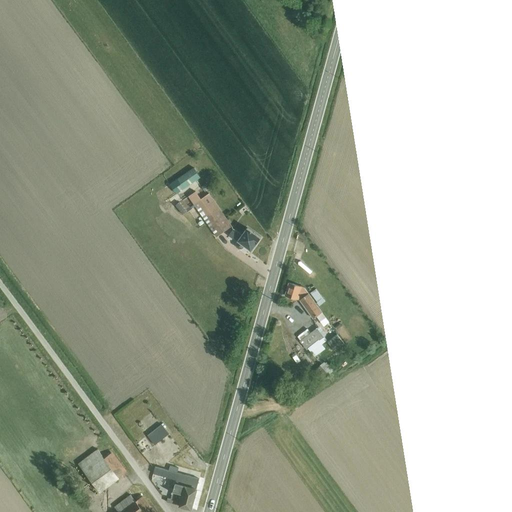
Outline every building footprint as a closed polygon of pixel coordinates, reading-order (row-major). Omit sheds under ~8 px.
[(175,176),(184,189),(204,176),(195,163),(175,176)] [(211,192),(194,204),(215,234),(232,222),(211,192)] [(196,208),(189,211),(193,219),(199,216),(196,208)] [(240,240),(243,234),(234,228),(230,233),(240,240)] [(267,246),(250,234),(241,246),(258,258),(267,246)] [(304,285),(290,281),(287,296),(300,300),(304,285)] [(328,292),(333,295),(337,289),(331,285),(328,292)] [(310,292),(302,299),(316,318),(325,311),(310,292)] [(324,336),(318,327),(302,338),(308,347),(324,336)] [(326,361),(319,367),(327,376),(334,370),(326,361)] [(156,445),(171,432),(162,422),(147,435),(156,445)] [(147,438),(137,446),(145,456),(155,448),(147,438)] [(100,446),(80,462),(100,489),(120,474),(109,458),(100,446)] [(199,475),(159,460),(154,472),(176,480),(169,499),(187,506),(199,475)] [(144,511),(146,511),(130,492),(118,502),(125,510),(121,511),(144,511)]
